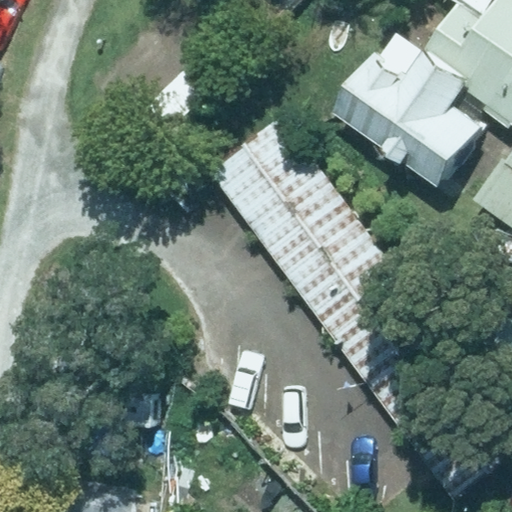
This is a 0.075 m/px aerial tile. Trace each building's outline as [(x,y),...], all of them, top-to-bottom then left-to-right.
[(152,0),(149,0),(107,38),(185,126),(229,86),(152,0)] [(252,0),(249,4),(276,33),(311,0),(252,0)] [(473,0),(474,1),(497,17),(509,0),(473,0)] [(511,28),(497,17),(474,1),(438,51),(410,31),(351,103),(457,190),(511,122),(511,169),(487,201),(511,221),(511,28)] [(511,408),(297,117),(227,169),(471,498),(511,468),(511,408)] [(159,511),(160,503),(71,497),(70,511),(159,511)]
